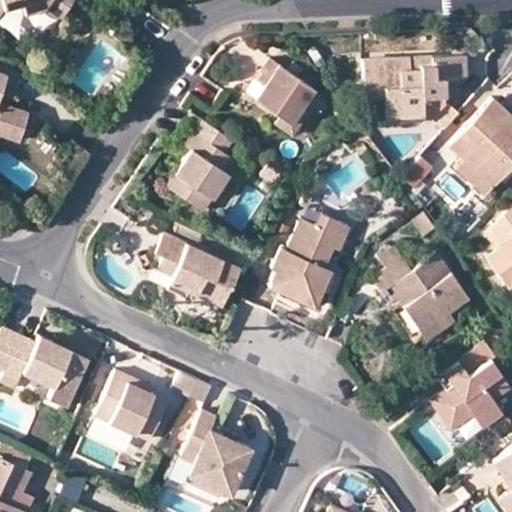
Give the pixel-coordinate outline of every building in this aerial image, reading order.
[(45,0),(67,0),(68,1),(68,0),(0,0),(0,8),(4,3),(16,0),(22,0),(25,7),(43,3),(45,0)] [(59,14),(68,1),(67,0),(45,0),(43,3),(59,14)] [(135,35),(119,23),(112,32),(128,44),(135,35)] [(267,72),(263,78),(251,94),(276,111),(288,119),(311,86),(312,84),(269,54),(260,68),(263,69),(267,72)] [(462,54),(430,55),(431,62),(418,63),(418,68),(407,69),(407,56),(362,58),(365,92),(381,91),(383,110),(420,108),(419,93),(439,91),(439,76),(462,75),(462,54)] [(430,55),(407,56),(407,69),(418,68),(418,63),(431,62),(430,55)] [(0,118),(1,119),(0,121),(0,131),(14,136),(24,107),(0,97),(0,76),(2,70),(0,69),(0,118)] [(317,90),(311,86),(288,119),(276,111),(272,119),(289,131),(317,90)] [(440,101),(440,99),(434,99),(434,93),(440,93),(439,91),(419,93),(420,108),(420,118),(424,118),(440,101)] [(511,123),(509,121),(504,116),(508,111),(492,96),(448,143),(491,183),(511,160),(511,123)] [(431,116),(441,126),(455,110),(445,101),(431,116)] [(420,118),(420,108),(383,110),(384,119),(420,118)] [(205,117),(197,129),(225,148),(233,137),(205,117)] [(169,180),(202,205),(236,156),(225,148),(197,129),(188,143),(192,146),(169,180)] [(429,165),(416,151),(399,169),(410,184),(429,165)] [(281,169),(268,161),(261,171),(273,180),(281,169)] [(304,202),(299,213),(311,219),(317,208),(304,202)] [(511,202),(492,225),(498,237),(503,244),(496,249),(487,254),(507,284),(511,281),(511,228),(511,227),(511,202)] [(311,219),(299,213),(284,244),(279,241),(269,263),(274,265),(267,281),(312,302),(327,271),(320,267),(331,242),(336,244),(346,221),(317,208),(311,219)] [(170,275),(196,287),(221,299),(238,264),(164,229),(154,248),(162,251),(157,263),(172,270),(170,275)] [(491,240),(496,249),(503,244),(498,237),(491,240)] [(416,327),(445,308),(465,294),(434,249),(409,264),(394,242),(377,253),(383,261),(368,272),(376,286),(385,279),(395,272),(408,291),(397,298),(416,327)] [(385,279),(397,298),(408,291),(395,272),(385,279)] [(191,297),(196,287),(170,275),(165,284),(191,297)] [(450,316),(445,308),(416,327),(421,334),(450,316)] [(17,335),(0,372),(0,383),(10,388),(18,371),(46,384),(40,395),(61,404),(83,356),(34,333),(31,341),(17,335)] [(477,418),(499,403),(494,396),(509,386),(489,357),(494,353),(485,340),(442,369),(451,381),(428,397),(439,412),(448,407),(458,421),(472,412),(477,418)] [(112,368),(91,412),(146,438),(164,399),(124,380),(126,375),(112,368)] [(187,397),(195,378),(179,370),(170,389),(187,397)] [(211,384),(195,378),(187,397),(202,403),(211,384)] [(504,410),(499,403),(477,418),(482,425),(504,410)] [(448,427),(458,421),(448,407),(439,412),(448,427)] [(234,440),(223,435),(210,428),(215,417),(199,409),(179,456),(192,462),(188,472),(228,490),(249,447),(234,440)] [(225,429),(223,435),(234,440),(236,434),(225,429)] [(27,452),(0,440),(0,454),(22,464),(27,452)] [(511,485),(511,486),(511,446),(494,459),(511,485)] [(0,511),(18,511),(20,508),(23,509),(30,494),(12,486),(15,480),(21,482),(28,467),(22,464),(0,454),(0,511)] [(76,496),(78,477),(65,475),(62,494),(76,496)] [(351,511),(333,503),(328,511),(351,511)]
